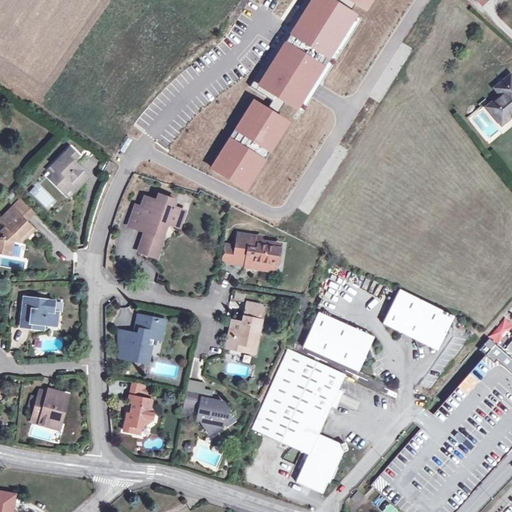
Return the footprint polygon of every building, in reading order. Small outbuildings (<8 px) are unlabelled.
[(360,17),(332,0),(306,0),(255,83),(302,111),(360,17)] [(364,63),(384,26),(370,19),(351,56),(364,63)] [(511,77),(511,75),(496,88),(502,95),(489,107),(501,122),(511,112),(511,77)] [(287,122),(252,102),(213,170),(249,190),(287,122)] [(297,142),(290,154),(303,162),(310,150),(297,142)] [(69,149),(49,170),(55,176),(51,180),(62,191),(72,181),(78,188),(88,178),(72,162),(77,157),(69,149)] [(112,164),(107,161),(102,169),(107,172),(112,164)] [(288,193),(301,171),(287,163),(275,185),(288,193)] [(308,206),(317,210),(329,184),(320,180),(308,206)] [(78,188),(72,181),(62,191),(68,197),(78,188)] [(141,208),(135,206),(128,226),(145,232),(139,252),(157,258),(164,238),(155,235),(160,221),(180,227),(185,211),(172,207),(174,201),(158,195),(156,202),(144,198),(141,208)] [(20,199),(12,208),(25,221),(34,213),(20,199)] [(0,219),(0,220),(6,227),(1,232),(0,233),(0,253),(10,255),(12,241),(16,236),(18,239),(23,234),(26,237),(34,229),(25,221),(12,208),(0,219)] [(240,234),(237,247),(236,256),(248,258),(247,265),(247,267),(271,271),(273,262),(276,262),(278,263),(281,245),(261,241),(261,238),(240,234)] [(237,247),(227,245),(224,262),(234,263),(236,256),(237,247)] [(248,258),(236,256),(234,263),(247,265),(248,258)] [(454,316),(400,289),(382,324),(413,339),(415,348),(425,346),(441,340),(454,316)] [(243,302),(244,294),(235,293),(234,300),(243,302)] [(54,301),(23,297),(19,325),(28,327),(28,329),(37,330),(38,325),(43,326),(56,328),(58,313),(53,313),(54,301)] [(263,307),(249,303),(247,310),(262,313),(263,307)] [(238,331),(231,330),(227,347),(245,351),(247,345),(253,346),(255,335),(260,336),(263,321),(260,320),(262,313),(247,310),(244,324),(243,328),(238,331)] [(364,332),(320,312),(304,348),(359,372),(363,362),(374,358),(370,347),(364,332)] [(138,335),(134,335),(129,359),(146,362),(148,354),(151,354),(153,338),(162,340),(165,321),(138,315),(136,325),(140,327),(138,335)] [(244,324),(234,321),(231,330),(238,331),(243,328),(244,324)] [(134,335),(118,331),(120,358),(129,359),(134,335)] [(375,336),(364,332),(370,347),(375,336)] [(253,346),(247,345),(245,351),(256,354),(260,336),(255,335),(253,346)] [(436,351),(441,340),(425,346),(436,351)] [(346,376),(289,351),(254,430),(310,455),(298,483),(324,495),(332,478),(334,479),(346,452),(343,445),(320,435),(331,409),(335,411),(338,404),(335,402),(346,376)] [(132,403),(135,406),(133,417),(129,416),(126,434),(136,436),(137,430),(145,432),(146,426),(149,426),(155,422),(156,414),(152,408),(154,401),(146,400),(149,386),(134,383),(130,402),(132,403)] [(30,405),(35,407),(31,424),(50,429),(52,422),(60,424),(67,396),(53,392),(52,395),(39,392),(37,399),(32,398),(30,405)] [(200,419),(199,422),(208,424),(207,429),(212,436),(224,428),(228,408),(225,404),(212,401),(205,400),(205,396),(187,393),(184,410),(189,411),(188,416),(200,419)] [(60,424),(52,422),(50,429),(59,431),(60,424)] [(358,491),(351,498),(356,503),(363,496),(358,491)] [(10,511),(13,496),(0,493),(0,511),(10,511)] [(400,511),(384,496),(377,504),(385,511),(400,511)]
